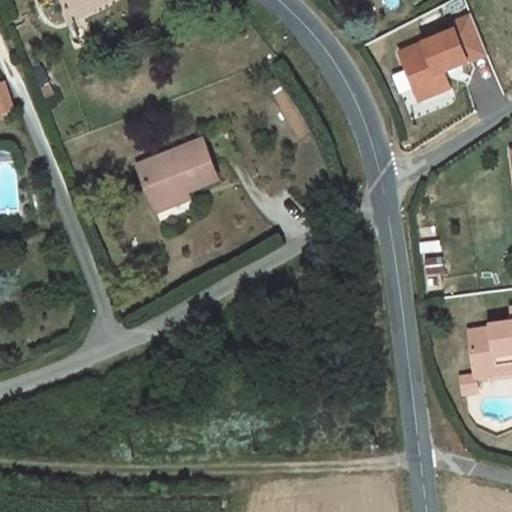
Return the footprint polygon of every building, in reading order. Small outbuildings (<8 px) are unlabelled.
[(454,92),(448,76),(490,60),(474,20),(397,50),(419,105),(454,92)] [(29,101),(20,75),(3,81),(11,106),(29,101)] [(216,132),(151,155),(166,195),(231,172),(216,132)] [(511,310),(508,311),(508,314),(486,316),(491,353),(511,350),(511,310)] [(492,361),(511,358),(511,350),(491,353),(492,361)] [(483,377),(494,376),(492,363),(482,364),(483,377)]
